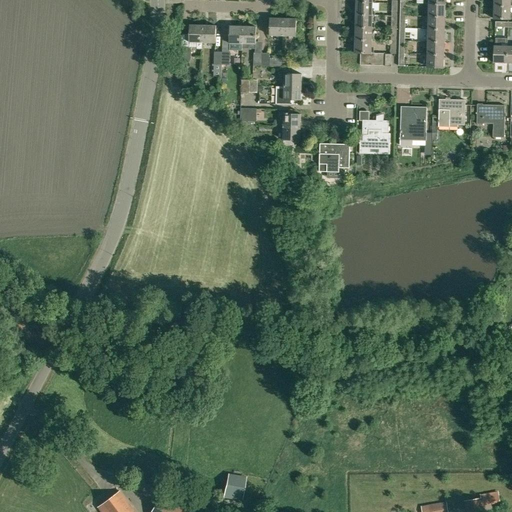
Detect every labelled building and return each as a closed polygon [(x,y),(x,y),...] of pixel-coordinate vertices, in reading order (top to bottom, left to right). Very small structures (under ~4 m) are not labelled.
[(356,2),(356,15),(373,15),(374,3),(356,2)] [(446,17),(446,4),(428,4),(428,17),(446,17)] [(511,6),(494,5),(494,19),(511,19),(511,6)] [(356,15),(355,27),(373,28),(373,15),(356,15)] [(428,17),(428,29),(445,30),(446,17),(428,17)] [(270,35),(283,36),(284,18),(271,18),(270,35)] [(297,19),(284,18),(283,36),(297,36),(297,19)] [(190,42),(203,42),(203,26),(190,25),(190,42)] [(216,26),(203,26),(203,42),(216,43),(216,26)] [(242,48),(242,43),(243,27),(230,26),(230,43),(229,50),(242,50),(242,48)] [(256,27),(243,27),(242,43),(242,48),(255,48),(256,44),(256,27)] [(355,27),(355,40),(373,40),(373,28),(355,27)] [(445,43),(445,30),(428,29),(427,42),(445,43)] [(368,53),(372,53),(373,40),(355,40),(355,53),(361,53),(368,53)] [(427,42),(427,55),(444,55),(445,43),(427,42)] [(507,63),(507,46),(495,46),(495,62),(507,63)] [(192,47),(190,47),(184,47),(184,60),(192,60),(192,47)] [(223,52),(222,65),(230,65),(231,52),(223,52)] [(253,66),(262,66),(262,53),(254,53),(253,66)] [(270,66),(270,58),(270,53),(262,53),(262,66),(270,66)] [(426,67),(444,68),(444,55),(427,55),(426,67)] [(270,58),(270,66),(282,66),(283,58),(270,58)] [(285,73),(285,86),(302,87),(302,74),(285,73)] [(257,81),(249,80),(249,93),(257,93),(257,81)] [(302,87),(285,86),(276,86),(276,104),(294,104),(294,100),(301,100),(302,87)] [(465,125),(466,100),(440,99),(439,127),(451,127),(451,124),(465,125)] [(505,137),(506,105),(478,104),(477,124),(494,124),(493,137),(505,137)] [(401,106),(401,140),(412,140),(420,140),(426,141),(426,146),(424,146),(424,147),(432,147),(432,133),(427,133),(427,132),(427,107),(401,106)] [(257,109),(249,109),(248,122),(256,122),(257,109)] [(284,114),(284,127),(301,127),(301,114),(284,114)] [(390,152),(390,154),(391,133),(389,133),(389,120),(384,120),(384,114),(384,115),(378,117),(378,120),(363,120),(363,134),(361,134),(361,153),(361,151),(369,151),(370,148),(382,148),(382,152),(390,152)] [(300,141),(301,127),(284,127),(283,140),(300,141)] [(350,168),(350,144),(320,144),(320,171),(328,172),(328,170),(340,170),(340,168),(350,168)] [(501,353),(501,352),(487,354),(488,363),(495,362),(496,364),(501,365),(507,361),(511,360),(511,354),(506,355),(506,352),(501,353)] [(246,477),(228,473),(223,498),(242,501),(246,477)] [(101,511),(135,511),(119,491),(98,507),(101,511)] [(159,496),(150,511),(189,511),(159,496)] [(485,511),(483,498),(466,501),(467,511),(485,511)] [(447,511),(446,502),(421,507),(422,511),(447,511)]
